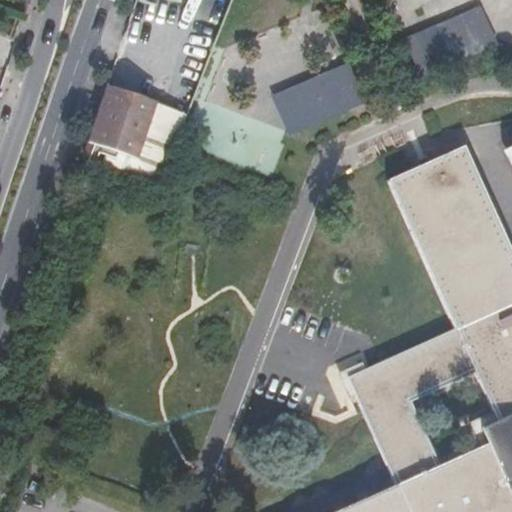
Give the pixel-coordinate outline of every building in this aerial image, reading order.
[(480,9),(423,34),(434,58),(414,67),(420,82),(498,48),(480,9)] [(423,34),(403,43),(414,67),(434,58),(423,34)] [(348,67),(270,102),(288,141),(366,107),(348,67)] [(109,88),(84,161),(134,178),(160,109),(109,88)] [(160,109),(134,178),(159,187),(186,119),(160,109)] [(511,511),(511,253),(465,150),(388,183),(455,332),(348,381),(394,486),(336,511),(511,511)] [(41,436),(20,427),(12,445),(56,462),(64,441),(43,432),(41,436)]
